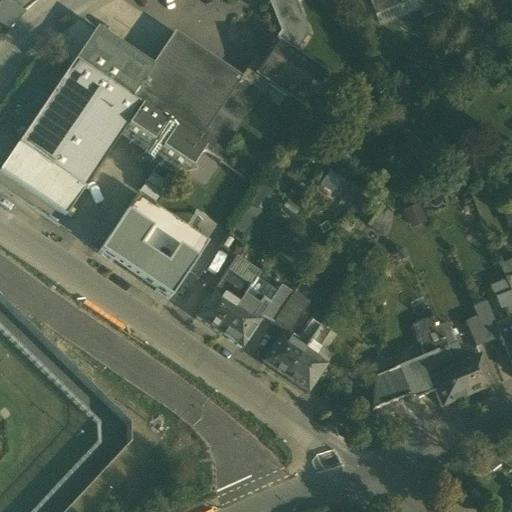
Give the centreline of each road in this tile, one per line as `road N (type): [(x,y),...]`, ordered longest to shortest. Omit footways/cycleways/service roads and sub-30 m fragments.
road 1 (residential): [(0,221),(352,473)]
road 2 (residential): [(511,411),(352,473)]
